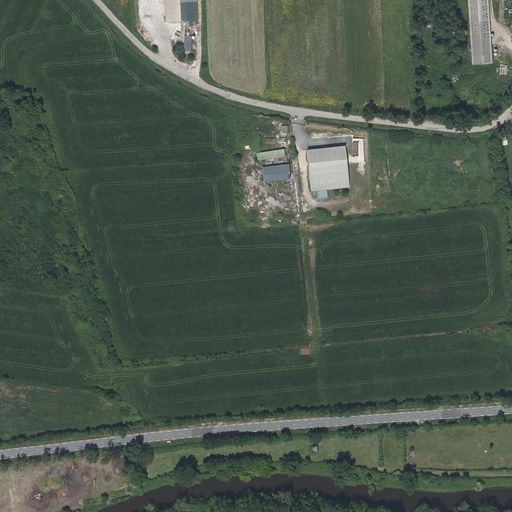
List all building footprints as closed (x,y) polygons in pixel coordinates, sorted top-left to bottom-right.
[(196,21),(194,0),(164,0),(166,22),(196,21)] [(468,0),(472,63),(492,62),(488,0),(468,0)] [(348,187),(345,148),(308,151),(312,190),(317,190),(327,189),(348,187)] [(284,156),(283,150),(256,154),(257,160),(284,156)] [(289,179),(288,165),(262,168),(264,182),(289,179)] [(327,197),(327,189),(317,190),(318,198),(327,197)]
